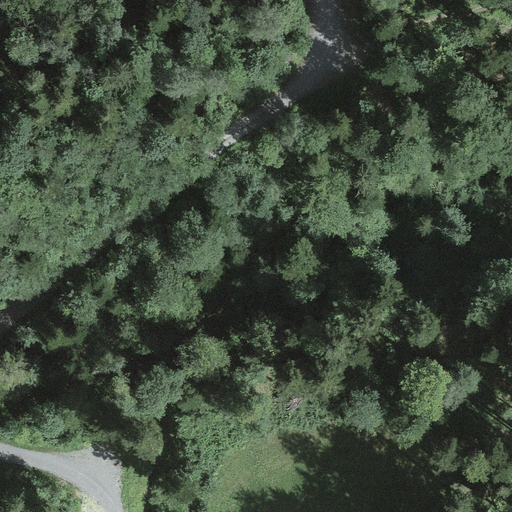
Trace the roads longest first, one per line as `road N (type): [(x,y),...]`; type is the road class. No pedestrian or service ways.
road 1 (track): [(323,0),(319,69),(0,322)]
road 2 (track): [(0,446),(72,466),(111,511)]
